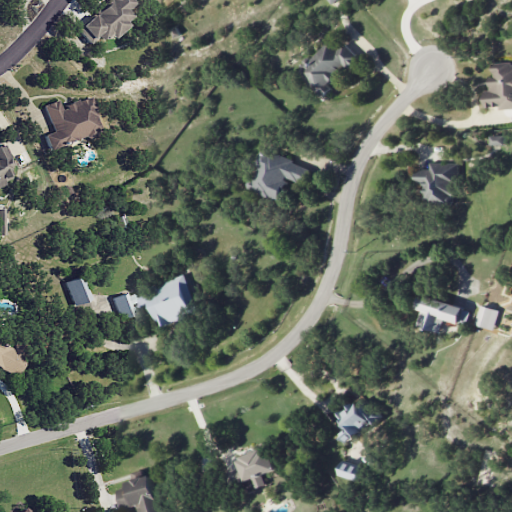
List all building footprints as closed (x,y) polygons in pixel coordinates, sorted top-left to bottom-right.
[(76,27),(89,45),(105,32),(110,39),(129,24),(127,22),(135,15),(130,10),(136,4),(133,0),(108,0),(92,13),(92,14),(76,27)] [(297,72),(324,97),(331,89),(328,86),(356,57),(333,34),(297,72)] [(511,108),(511,63),(490,64),(492,93),(485,93),(486,109),(511,108)] [(41,105),(51,132),(42,135),(47,150),(99,132),(87,97),(59,107),(57,100),(41,105)] [(505,136),(490,136),(491,146),(505,145),(505,136)] [(0,184),(11,181),(6,168),(10,166),(2,144),(0,144),(0,184)] [(310,167),(261,150),(247,190),(280,201),(287,179),(303,184),(310,167)] [(459,163),(430,164),(430,170),(415,171),(416,185),(424,185),(425,204),(450,203),(449,195),(460,194),(459,163)] [(90,299),(81,275),(63,282),(72,306),(90,299)] [(196,315),(186,283),(147,295),(158,327),(196,315)] [(132,316),(131,303),(136,302),(135,293),(112,296),(116,319),(132,316)] [(466,326),(471,309),(419,296),(416,310),(421,312),(416,328),(439,334),(442,320),(466,326)] [(500,311),(482,305),(475,325),(493,331),(500,311)] [(0,366),(17,373),(29,346),(17,341),(13,349),(0,343),(0,366)] [(372,422),(353,401),(336,416),(350,431),(342,438),(347,443),(372,422)] [(263,474),(276,470),(268,447),(236,457),(240,468),(229,471),(233,486),(251,480),(254,488),(266,485),(263,474)] [(336,474),(357,481),(361,468),(340,461),(336,474)] [(160,511),(152,474),(143,476),(141,469),(129,472),(131,479),(122,482),(123,488),(114,490),(119,509),(135,505),(136,511),(160,511)]
